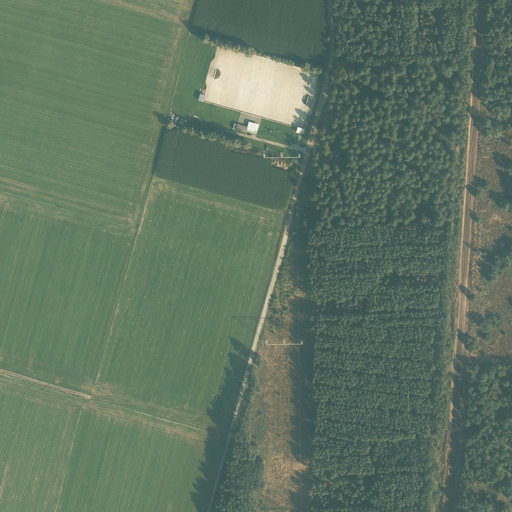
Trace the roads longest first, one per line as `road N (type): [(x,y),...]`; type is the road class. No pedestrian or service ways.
road 1 (track): [(329,0),(330,66),(208,511)]
road 2 (track): [(482,0),(450,511)]
